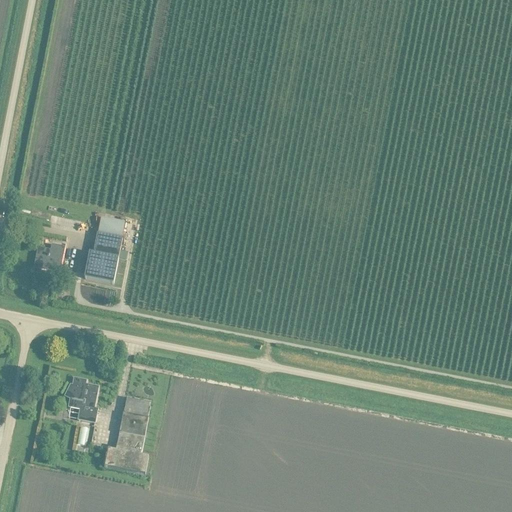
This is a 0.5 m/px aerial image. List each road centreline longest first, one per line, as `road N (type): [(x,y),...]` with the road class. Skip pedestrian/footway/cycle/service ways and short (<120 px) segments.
road 1 (unclassified): [(511,413),(29,319)]
road 2 (unclassified): [(0,155),(29,0)]
road 3 (unclassified): [(0,473),(29,319)]
